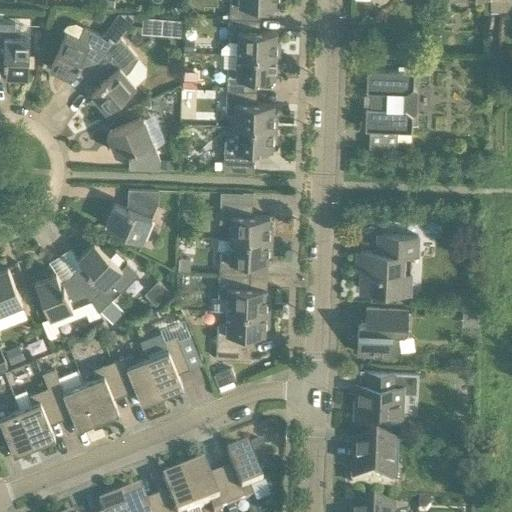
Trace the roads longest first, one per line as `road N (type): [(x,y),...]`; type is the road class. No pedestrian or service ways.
road 1 (residential): [(317,370),(330,0)]
road 2 (residential): [(0,498),(317,370)]
road 3 (residential): [(0,112),(31,118),(53,140),(62,166),(42,217),(0,234)]
road 4 (residential): [(312,511),(317,370)]
